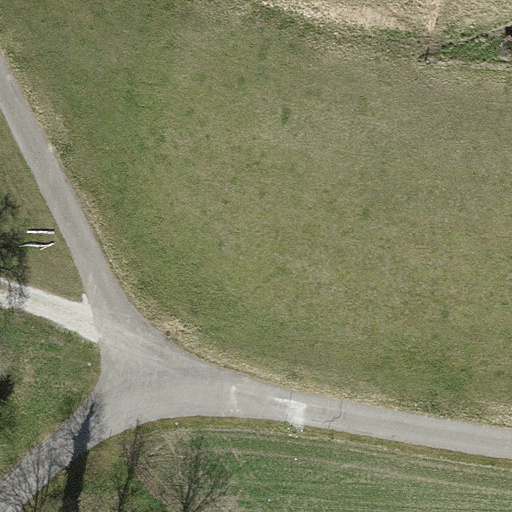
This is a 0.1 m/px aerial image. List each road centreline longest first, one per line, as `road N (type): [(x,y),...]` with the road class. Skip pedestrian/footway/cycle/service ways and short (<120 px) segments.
road 1 (residential): [(511,443),(160,376),(43,463),(9,511)]
road 2 (track): [(0,62),(95,248),(125,336),(160,376)]
road 3 (track): [(0,284),(125,336)]
